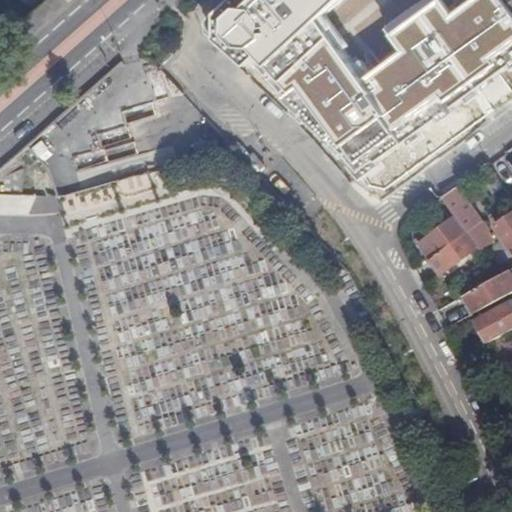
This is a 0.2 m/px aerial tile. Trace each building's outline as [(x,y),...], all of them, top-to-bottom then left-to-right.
[(317,0),(338,0),(347,10),(357,0),(269,0),(290,24),(317,0)] [(356,5),(308,43),(335,77),(320,89),(347,122),(373,101),(382,111),(403,95),(354,33),(369,22),(356,5)] [(420,85),(444,117),(498,77),(474,45),(420,85)] [(399,132),(364,155),(387,190),(422,167),(399,132)] [(256,170),(265,163),(254,152),(247,159),(256,170)] [(256,170),(258,172),(266,165),(265,163),(256,170)] [(487,225),(459,186),(444,197),(458,217),(480,246),(482,250),(491,244),(482,228),(487,225)] [(511,215),(497,225),(511,247),(511,215)] [(480,246),(458,217),(420,244),(443,272),(480,246)] [(466,294),(476,312),(511,292),(511,268),(500,275),(466,294)] [(511,298),(477,318),(490,342),(511,329),(511,298)]
